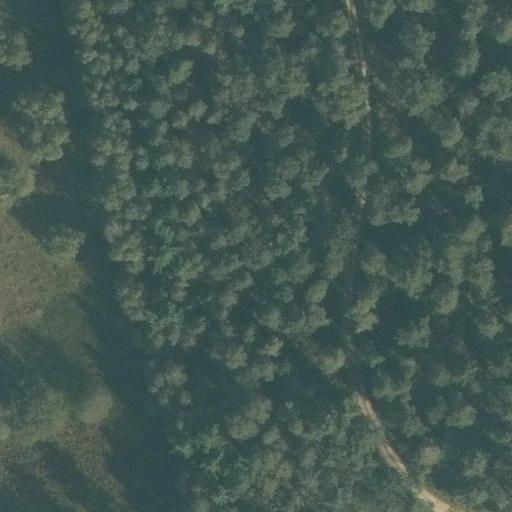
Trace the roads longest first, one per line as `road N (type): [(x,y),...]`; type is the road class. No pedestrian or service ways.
road 1 (track): [(346,0),(364,125),(340,339),(349,364)]
road 2 (track): [(349,364),(397,468),(430,500),(462,511)]
